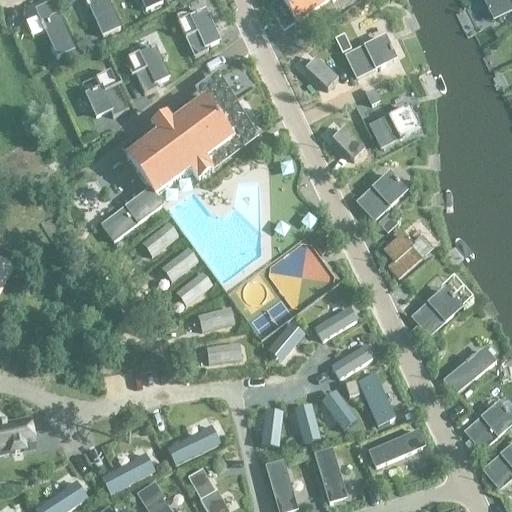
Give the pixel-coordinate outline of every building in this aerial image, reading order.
[(118,32),(103,0),(84,0),(85,1),(83,2),(87,10),(89,9),(102,39),(118,32)] [(163,6),(159,0),(140,0),(147,14),(163,6)] [(280,0),(279,1),(267,10),(282,31),(294,23),(295,24),(329,0),(280,0)] [(511,14),(511,0),(483,0),(495,23),(511,14)] [(74,54),(54,8),(37,15),(41,26),(40,27),(43,36),(45,35),(57,62),(60,60),(74,54)] [(215,32),(206,12),(178,24),(194,60),(208,54),(201,38),(215,32)] [(133,15),(122,20),(126,28),(136,22),(133,15)] [(496,51),(511,42),(511,29),(504,34),(499,25),(486,32),(496,51)] [(334,44),(341,59),(349,55),(342,40),(334,44)] [(89,41),(76,47),(80,54),(92,48),(89,41)] [(345,60),(357,83),(394,65),(389,55),(391,54),(389,49),(386,50),(382,42),(345,60)] [(153,47),(129,60),(141,97),(170,79),(153,47)] [(113,119),(127,113),(110,74),(96,80),(101,92),(87,98),(96,119),(110,113),(113,119)] [(195,91),(199,97),(181,110),(187,119),(127,162),(154,199),(190,174),(197,184),(258,139),(218,74),(195,91)] [(374,93),(366,97),(372,109),(380,105),(374,93)] [(370,129),(381,153),(419,135),(414,124),(416,123),(413,119),(411,120),(407,111),(370,129)] [(389,175),(355,206),(374,226),(408,195),(389,175)] [(154,199),(149,193),(120,215),(101,229),(113,245),(132,231),(162,210),(154,199)] [(397,228),(389,220),(380,227),(388,236),(397,228)] [(177,239),(166,225),(140,246),(151,259),(177,239)] [(387,271),(398,284),(432,254),(421,241),(411,250),(401,238),(383,254),(393,266),(387,271)] [(187,251),(161,271),(171,284),(197,264),(187,251)] [(212,288),(201,275),(175,296),(185,309),(212,288)] [(449,301),(443,293),(411,321),(428,340),(460,313),(453,305),(455,303),(452,299),(449,301)] [(233,326),(229,310),(196,319),(201,335),(233,326)] [(314,329),(322,344),(358,324),(350,310),(314,329)] [(305,338),(290,326),(268,353),(283,365),(305,338)] [(426,342),(417,331),(410,338),(419,349),(426,342)] [(239,347),(205,351),(207,367),(241,363),(239,347)] [(366,347),(331,368),(339,382),(374,361),(366,347)] [(454,399),(494,368),(482,354),(473,361),(471,360),(464,366),(465,367),(443,385),(454,399)] [(359,386),(378,430),(394,423),(375,379),(359,386)] [(355,385),(345,388),(349,401),(358,398),(355,385)] [(335,393),(320,404),(343,434),(358,423),(335,393)] [(463,435),(480,456),(511,430),(511,422),(499,406),(463,435)] [(311,408),(294,413),(304,447),(321,442),(311,408)] [(283,416),(264,414),(260,449),(279,452),(283,416)] [(2,425),(0,425),(0,450),(35,443),(30,421),(2,427),(2,425)] [(202,440),(174,454),(180,466),(219,447),(211,433),(200,438),(202,440)] [(415,436),(368,456),(375,472),(422,451),(415,436)] [(511,483),(511,448),(482,474),(499,495),(511,483)] [(315,459),(328,505),(345,500),(331,454),(315,459)] [(136,465),(103,481),(111,497),(156,476),(147,458),(135,464),(136,465)] [(266,470),(277,511),(295,511),(282,466),(266,470)] [(202,474),(187,482),(200,504),(199,505),(203,511),(222,511),(214,497),(215,497),(202,474)] [(68,493),(39,511),(73,511),(88,502),(77,485),(67,492),(68,493)] [(155,488),(138,499),(145,511),(168,511),(163,504),(165,502),(155,488)] [(16,511),(29,511),(27,501),(15,505),(16,511)]
